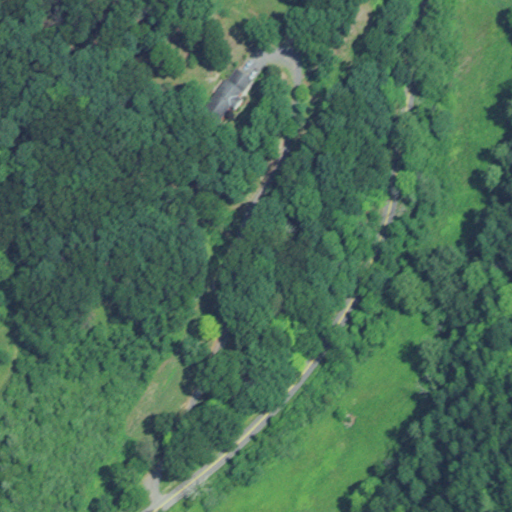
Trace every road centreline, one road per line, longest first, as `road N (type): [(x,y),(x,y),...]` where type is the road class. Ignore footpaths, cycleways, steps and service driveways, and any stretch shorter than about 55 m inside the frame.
road 1 (tertiary): [(292,396),(383,226),(431,0)]
road 2 (tertiary): [(154,511),(292,396)]
